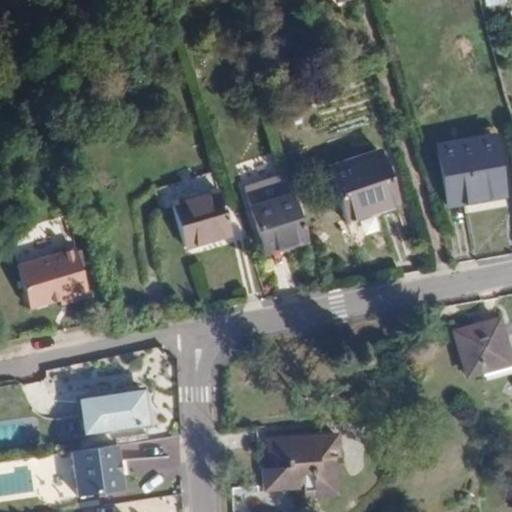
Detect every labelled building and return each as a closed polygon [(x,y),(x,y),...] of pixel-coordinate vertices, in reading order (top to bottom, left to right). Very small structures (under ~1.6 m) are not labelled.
[(486,125),(432,134),(448,190),(502,181),(486,125)] [(324,174),(342,225),(390,209),(375,158),(324,174)] [(262,238),(299,226),(278,163),(241,176),(262,238)] [(255,240),(262,238),(241,176),(235,178),(255,240)] [(168,200),(181,242),(227,227),(214,187),(168,200)] [(78,299),(63,251),(13,266),(26,309),(58,299),(69,295),(71,301),(78,299)] [(60,305),(71,301),(69,295),(58,299),(60,305)] [(462,382),(475,378),(508,368),(504,352),(499,338),(494,323),(448,337),(462,382)] [(511,347),(508,335),(499,338),(504,352),(511,350),(511,347)] [(508,368),(475,378),(478,387),(511,376),(511,350),(504,352),(508,368)] [(132,397),(69,407),(76,442),(139,431),(132,397)] [(335,445),(267,450),(268,478),(261,478),(262,503),(306,499),(307,507),(340,505),(335,445)] [(116,449),(71,455),(77,500),(122,493),(120,477),(114,477),(113,464),(117,464),(116,449)]
